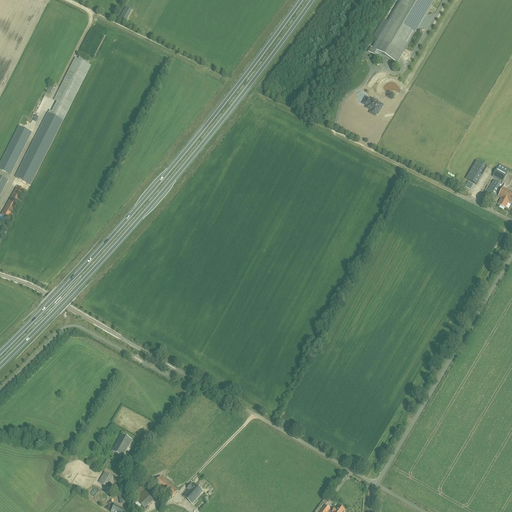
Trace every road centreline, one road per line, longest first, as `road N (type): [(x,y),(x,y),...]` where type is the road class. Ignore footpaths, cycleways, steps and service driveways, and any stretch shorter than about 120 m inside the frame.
road 1 (trunk): [(0,364),(116,245),(312,0)]
road 2 (trunk): [(301,0),(106,243),(0,351)]
road 3 (unclassified): [(375,484),(511,257)]
road 4 (unclassified): [(375,484),(178,370)]
road 5 (track): [(266,99),(469,201)]
road 6 (track): [(65,0),(217,75)]
